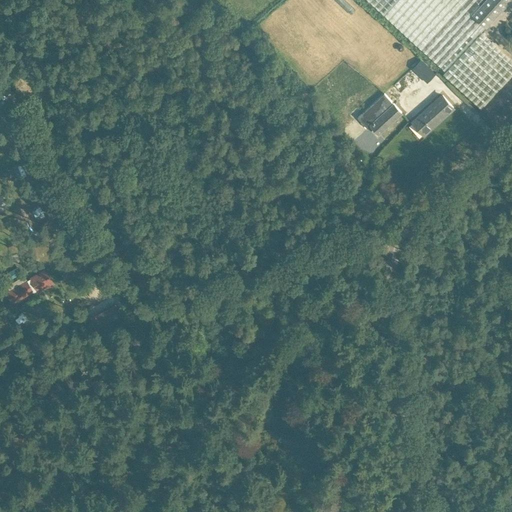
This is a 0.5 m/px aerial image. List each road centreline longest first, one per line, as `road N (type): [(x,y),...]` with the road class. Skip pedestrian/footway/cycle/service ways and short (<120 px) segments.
road 1 (unclassified): [(423,511),(391,256),(409,217),(511,118)]
road 2 (track): [(349,149),(212,0)]
road 3 (track): [(384,366),(338,321),(328,238)]
